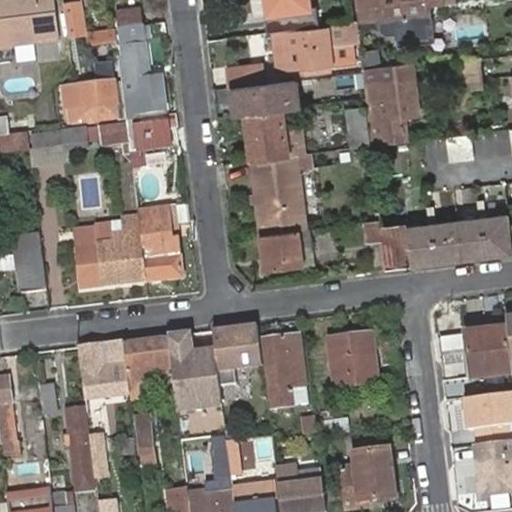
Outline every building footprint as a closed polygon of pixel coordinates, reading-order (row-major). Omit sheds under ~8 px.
[(0,0),(0,48),(31,44),(30,34),(36,33),(32,0),(0,0)] [(32,0),(36,33),(43,33),(44,43),(61,41),(56,0),(32,0)] [(254,0),(257,14),(308,5),(307,0),(254,0)] [(404,6),(404,10),(450,3),(449,0),(354,0),(357,20),(376,19),(375,9),(404,6)] [(80,4),(63,6),(67,51),(85,49),(80,4)] [(376,20),(405,16),(404,10),(404,6),(375,9),(376,19),(376,20)] [(120,28),(142,25),(145,25),(142,10),(118,14),(120,28)] [(355,41),(353,23),(326,27),(326,30),(280,35),(286,69),(301,67),(302,74),(317,72),(316,64),(333,64),(329,44),(355,41)] [(127,120),(135,119),(134,114),(166,110),(161,77),(143,79),(141,70),(149,70),(142,25),(120,28),(126,69),(121,70),(127,120)] [(37,44),(44,43),(43,33),(36,33),(37,44)] [(286,69),(280,35),(271,36),(276,71),(286,69)] [(44,43),(37,44),(39,55),(60,53),(61,41),(44,43)] [(363,71),(375,70),(378,69),(375,53),(361,55),(363,71)] [(229,88),(262,84),(259,67),(227,72),(229,88)] [(76,87),(104,84),(110,83),(108,68),(74,71),(76,87)] [(366,109),(368,121),(370,121),(373,143),(386,142),(385,122),(381,122),(380,119),(420,116),(416,79),(377,84),(375,70),(363,71),(362,72),(364,90),(366,109)] [(364,90),(362,72),(333,75),(335,94),(364,90)] [(76,87),(63,88),(66,110),(71,109),(72,124),(117,118),(114,83),(110,83),(104,84),(76,87)] [(368,121),(366,109),(347,111),(351,149),(371,146),(368,121)] [(255,161),(293,156),(287,112),(249,117),(255,161)] [(6,120),(8,137),(29,134),(37,134),(36,118),(6,120)] [(135,125),(138,150),(172,146),(169,121),(135,125)] [(62,131),(63,144),(64,150),(88,146),(86,127),(62,131)] [(58,144),(63,144),(62,131),(37,135),(32,136),(33,147),(58,144)] [(58,144),(33,147),(36,167),(61,165),(58,144)] [(314,153),(299,155),(301,170),(316,169),(314,153)] [(301,170),(299,155),(293,156),(255,161),(259,194),(260,199),(265,236),(301,231),(308,230),(301,170)] [(171,240),(178,239),(176,223),(187,222),(184,204),(167,205),(168,208),(171,240)] [(139,220),(146,281),(184,276),(178,239),(171,240),(168,208),(138,212),(139,220)] [(406,227),(411,267),(511,254),(511,233),(509,214),(406,227)] [(102,287),(146,281),(139,220),(131,221),(132,232),(133,240),(112,243),(97,245),(78,248),(82,289),(102,287)] [(382,230),(380,222),(362,224),(364,245),(383,242),(382,230)] [(386,271),(410,267),(406,227),(396,228),(382,230),(383,242),(386,271)] [(311,230),(308,230),(301,231),(305,266),(315,265),(311,230)] [(301,231),(265,236),(268,271),(305,266),(301,231)] [(111,235),(112,243),(133,240),(132,232),(111,235)] [(23,295),(46,292),(40,237),(18,239),(23,295)] [(0,258),(0,270),(20,269),(19,256),(0,258)] [(191,337),(166,340),(171,387),(175,418),(224,412),(220,374),(263,369),(258,324),(212,330),(215,349),(193,352),(191,337)] [(463,335),(470,379),(511,372),(511,359),(508,330),(463,335)] [(328,340),(334,390),(378,385),(372,335),(328,340)] [(263,342),(275,438),(296,436),(292,408),(290,389),(305,386),(299,338),(263,342)] [(129,396),(130,402),(137,403),(135,390),(134,383),(171,378),(169,361),(166,340),(123,345),(129,396)] [(85,400),(129,396),(123,345),(78,351),(85,400)] [(396,365),(393,347),(379,349),(382,367),(396,365)] [(134,383),(135,390),(171,387),(171,378),(134,383)] [(0,380),(0,452),(1,458),(19,455),(17,442),(14,443),(7,379),(0,380)] [(308,405),(305,386),(290,389),(292,408),(308,405)] [(58,420),(54,387),(41,389),(44,421),(58,420)] [(511,426),(511,394),(464,400),(468,432),(472,431),(481,499),(511,495),(511,451),(509,427),(511,426)] [(334,413),(318,414),(319,424),(320,438),(348,436),(346,422),(335,423),(334,413)] [(132,417),(136,447),(152,445),(148,415),(132,417)] [(296,436),(275,438),(276,445),(297,443),(296,436)] [(92,457),(104,457),(102,444),(91,445),(92,457)] [(152,445),(136,447),(139,471),(155,469),(152,445)] [(226,446),(230,476),(242,476),(238,445),(226,446)] [(190,495),(192,511),(234,511),(231,489),(230,476),(226,446),(214,448),(220,492),(221,498),(210,499),(209,493),(190,495)] [(392,501),(387,453),(352,456),(353,469),(340,470),(345,511),(366,510),(364,503),(392,501)] [(72,458),(79,511),(96,511),(93,483),(90,457),(90,456),(72,458)] [(92,457),(96,483),(107,481),(104,457),(92,457)] [(325,511),(320,473),(296,477),(295,472),(276,474),(280,511),(325,511)] [(231,489),(234,511),(275,511),(272,485),(231,489)] [(51,500),(52,511),(71,511),(71,506),(65,507),(64,493),(50,496),(51,500)] [(189,511),(187,499),(167,502),(168,511),(189,511)] [(7,511),(52,511),(51,500),(7,505),(7,511)] [(100,504),(101,511),(120,511),(119,502),(100,504)]
